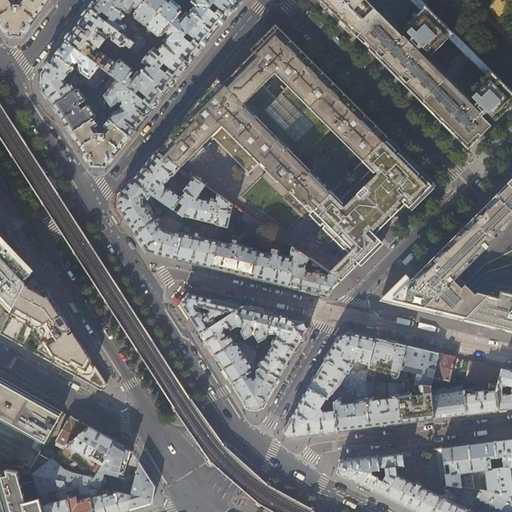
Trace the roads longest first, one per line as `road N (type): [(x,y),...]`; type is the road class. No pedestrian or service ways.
road 1 (residential): [(334,314),(467,183),(284,0)]
road 2 (residential): [(92,202),(266,0)]
road 3 (secondary): [(35,238),(172,450)]
road 4 (residential): [(511,422),(322,447),(295,472)]
road 5 (residential): [(145,288),(177,274),(334,314)]
road 6 (residential): [(172,450),(0,355)]
road 7 (residential): [(334,314),(511,356)]
road 8 (residential): [(253,450),(334,314)]
road 9 (secondary): [(224,413),(145,288)]
road 10 (secondary): [(92,202),(13,80)]
